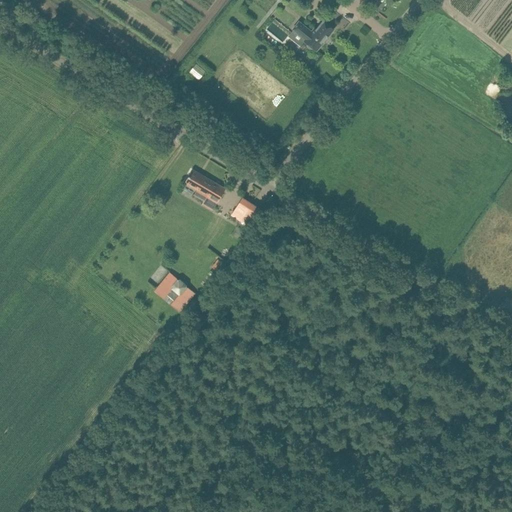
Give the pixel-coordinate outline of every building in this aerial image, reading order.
[(326,35),(328,36),(334,29),(323,20),(316,29),(314,27),(312,31),(299,21),(293,29),(305,39),(304,40),(317,50),(323,43),(321,41),(326,35)] [(195,64),(190,71),(200,78),(205,70),(195,64)] [(482,111),(484,104),(474,101),(472,108),(482,111)] [(192,169),(185,182),(197,189),(194,194),(215,206),(226,188),(192,169)] [(264,211),(242,198),(232,215),(253,228),(264,211)] [(217,259),(212,267),(218,272),(224,264),(217,259)] [(170,272),(158,286),(167,294),(171,289),(178,295),(174,300),(183,307),(195,293),(187,286),(187,285),(179,278),(179,279),(179,278),(178,279),(170,272)]
